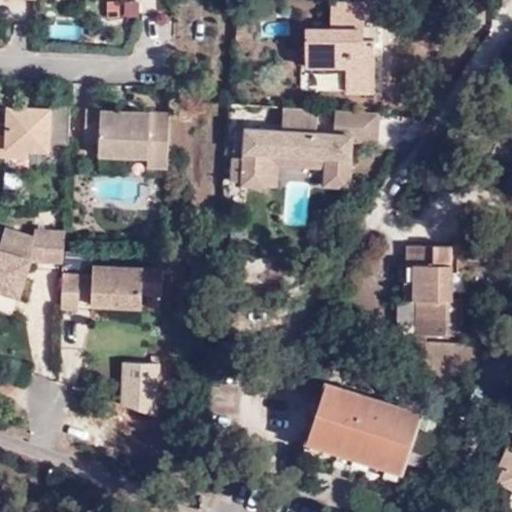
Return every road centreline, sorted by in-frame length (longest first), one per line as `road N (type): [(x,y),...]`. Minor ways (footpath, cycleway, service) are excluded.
road 1 (unclassified): [(217,511),(0,437)]
road 2 (residential): [(0,63),(155,70)]
